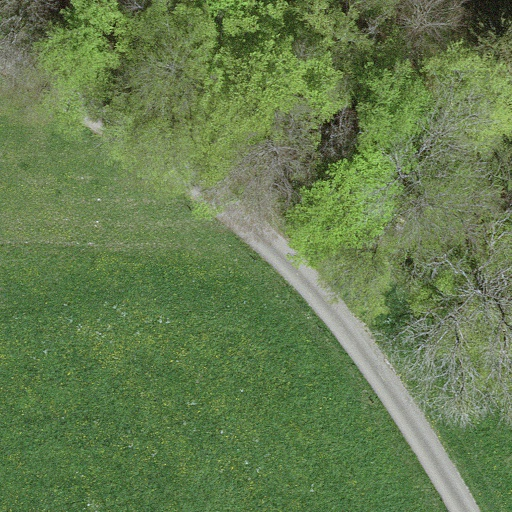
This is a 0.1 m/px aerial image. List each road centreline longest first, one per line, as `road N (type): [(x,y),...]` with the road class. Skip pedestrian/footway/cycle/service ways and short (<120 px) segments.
road 1 (unclassified): [(0,52),(221,196),(294,265)]
road 2 (unclassified): [(463,511),(372,361),(294,265)]
